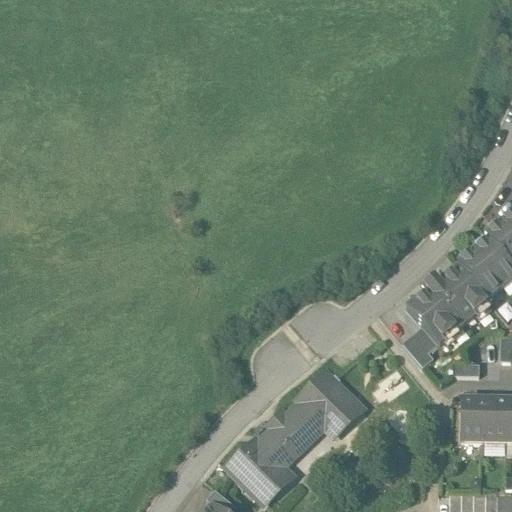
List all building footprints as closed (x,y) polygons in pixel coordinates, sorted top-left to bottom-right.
[(511,220),(499,231),(511,246),(511,220)] [(487,248),(511,277),(511,246),(499,231),(484,244),(487,248)] [(472,260),(502,296),(511,287),(511,277),(487,248),(472,260)] [(457,273),(487,309),(502,296),(472,260),(457,273)] [(487,309),(457,273),(436,290),(434,288),(424,296),(426,299),(405,316),(421,335),(437,354),(439,356),(490,313),(487,309)] [(428,362),(437,354),(421,335),(401,352),(422,377),(433,368),(428,362)] [(511,345),(500,345),(499,369),(511,370),(511,367),(511,345)] [(454,384),(478,385),(479,373),(454,372),(454,384)] [(329,443),(355,418),(338,401),(342,396),(328,382),(227,480),(242,495),(246,491),(263,508),(289,483),(279,473),(319,433),(329,443)] [(459,454),(483,454),(483,409),(460,409),(459,454)] [(506,410),(483,409),(483,454),(505,455),(506,410)] [(206,509),(208,511),(209,510),(211,511),(230,511),(214,499),(206,509)] [(460,511),(461,502),(449,502),(448,511),(460,511)] [(461,502),(460,511),(472,511),(473,502),(461,502)] [(473,502),(472,511),(484,511),(485,503),(473,502)] [(496,511),(497,503),(485,503),(484,511),(496,511)] [(497,503),(496,511),(508,511),(509,503),(497,503)]
